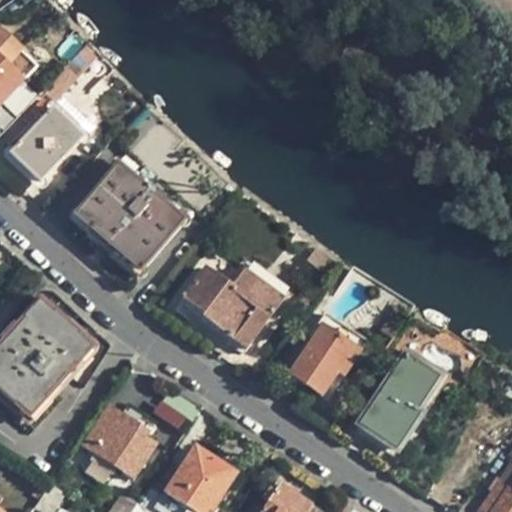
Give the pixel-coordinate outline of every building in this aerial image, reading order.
[(49,0),(34,0),(22,11),(35,33),(60,12),(49,0)] [(0,107),(24,84),(38,69),(1,31),(0,31),(0,107)] [(98,59),(87,48),(43,93),(54,104),(67,91),(79,79),(98,59)] [(79,79),(67,91),(79,103),(91,91),(79,79)] [(11,155),(42,182),(84,137),(53,109),(11,155)] [(77,217),(141,274),(185,223),(120,168),(77,217)] [(307,261),(330,279),(341,266),(316,248),(307,261)] [(247,275),(284,302),(290,295),(246,263),(230,285),(235,289),(247,275)] [(203,319),(245,350),(284,302),(247,275),(235,289),(230,285),(208,269),(184,301),(204,317),(203,319)] [(204,317),(184,301),(176,312),(197,327),(200,323),(203,319),(204,317)] [(391,339),(409,311),(399,305),(380,332),(391,339)] [(0,400),(16,415),(19,412),(33,424),(49,407),(47,405),(76,372),(79,374),(95,356),(82,343),(84,341),(58,317),(56,321),(42,308),(26,326),(28,328),(0,359),(0,400)] [(245,350),(203,319),(200,323),(242,355),(245,350)] [(338,373),(354,349),(322,327),(290,376),(321,397),(338,373)] [(354,349),(338,373),(343,378),(360,353),(354,349)] [(358,426),(396,452),(397,453),(424,413),(421,411),(442,379),(406,354),(358,426)] [(424,413),(425,414),(449,378),(445,375),(442,379),(421,411),(424,413)] [(160,401),(153,412),(178,428),(185,418),(160,401)] [(111,410),(85,450),(97,458),(96,462),(84,470),(91,482),(97,485),(106,484),(107,471),(111,468),(136,486),(159,448),(148,441),(151,436),(111,410)] [(391,458),(396,452),(358,426),(354,432),(391,458)] [(148,494),(136,511),(217,511),(221,506),(240,480),(199,452),(164,505),(148,494)] [(511,458),(511,465),(479,511),(511,511),(511,454),(510,457),(511,458)] [(41,506),(36,511),(59,511),(68,499),(52,488),(47,495),(39,489),(32,500),(41,506)] [(317,511),(301,502),(282,489),(277,496),(271,492),(263,504),(269,509),(267,511),(266,511),(260,508),(257,511),(317,511)]
